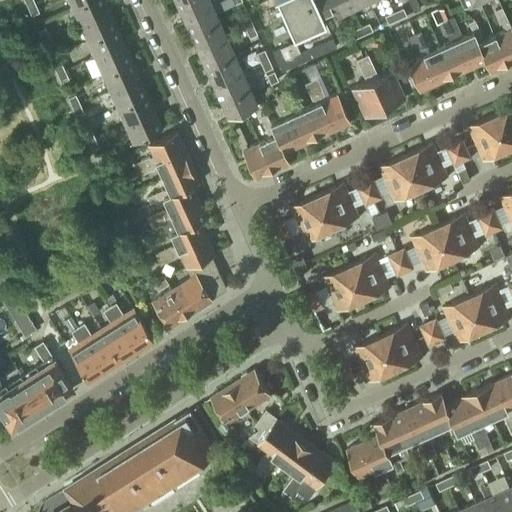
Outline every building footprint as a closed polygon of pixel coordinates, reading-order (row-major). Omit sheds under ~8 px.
[(69,0),(73,9),(93,0),(69,0)] [(93,0),(73,9),(81,28),(110,15),(103,0),(93,0)] [(191,0),(178,6),(186,24),(215,11),(210,0),(191,0)] [(277,0),(291,32),(324,18),(316,0),(277,0)] [(327,0),(333,13),(350,5),(348,0),(327,0)] [(406,0),(411,11),(417,8),(413,0),(406,0)] [(39,11),(35,2),(27,5),(31,14),(39,11)] [(406,14),(403,7),(394,11),(397,18),(406,14)] [(504,30),(493,35),(506,64),(511,61),(511,30),(511,27),(510,28),(501,8),(495,10),(504,30)] [(223,30),(215,11),(186,24),(194,43),(223,30)] [(397,18),(394,11),(385,15),(388,22),(397,18)] [(82,50),(119,34),(110,15),(81,28),(86,39),(78,42),(82,50)] [(241,18),(245,28),(252,24),(248,15),(241,18)] [(446,18),(468,68),(485,61),(472,32),(461,37),(460,34),(461,34),(453,15),(446,18)] [(464,70),(468,68),(446,18),(441,21),(449,39),(450,39),(451,41),(439,47),(452,75),(464,70)] [(490,71),(506,64),(493,35),(483,40),(474,20),(467,23),(472,32),(485,61),(485,60),(490,71)] [(372,29),(369,22),(360,26),(363,33),(372,29)] [(256,34),(252,24),(245,28),(249,37),(256,34)] [(354,37),(363,33),(360,26),(351,30),(354,37)] [(41,39),(49,36),(45,27),(37,30),(41,39)] [(194,43),(202,61),(231,48),(230,45),(235,43),(231,34),(226,36),(223,30),(194,43)] [(436,83),(452,75),(439,47),(428,52),(418,30),(413,33),(436,83)] [(416,57),(406,61),(419,90),(436,83),(413,33),(406,36),(416,57)] [(94,56),(98,65),(127,52),(119,34),(82,50),(86,59),(94,56)] [(49,36),(41,39),(45,48),(53,45),(49,36)] [(333,46),(329,36),(320,41),(324,50),(333,46)] [(315,54),(324,50),(320,41),(310,45),(315,54)] [(315,54),(310,45),(301,49),(305,58),(315,54)] [(275,60),(282,57),(277,46),(270,49),(275,60)] [(240,67),(231,48),(202,61),(211,80),(240,67)] [(256,51),(260,61),(268,57),(263,48),(256,51)] [(296,62),(305,58),(301,49),(292,53),(296,62)] [(106,84),(135,71),(127,52),(98,65),(106,84)] [(282,57),(287,67),(296,62),(292,53),(282,57)] [(362,55),(385,106),(404,97),(391,68),(375,75),(365,53),(362,55)] [(352,86),(365,115),(385,106),(362,55),(353,59),(363,81),(352,86)] [(272,67),(268,57),(260,61),(265,70),(272,67)] [(279,70),(287,67),(282,57),(275,60),(279,70)] [(52,63),(57,72),(64,69),(60,60),(52,63)] [(211,80),(219,98),(248,85),(240,67),(211,80)] [(68,78),(64,69),(57,72),(61,81),(68,78)] [(278,79),(274,70),(266,74),(270,83),(278,79)] [(106,84),(114,102),(143,89),(135,71),(106,84)] [(309,79),(332,129),(349,121),(336,93),(325,98),(315,77),(309,79)] [(312,104),(303,108),(316,137),(332,129),(309,79),(302,83),(312,104)] [(256,103),(248,85),(219,98),(227,117),(256,103)] [(114,102),(122,121),(151,108),(143,89),(114,102)] [(276,94),(300,144),(316,137),(303,108),(292,113),(282,91),(276,94)] [(68,97),(72,106),(79,102),(75,93),(68,97)] [(279,119),(270,123),(283,152),(300,144),(276,94),(269,97),(279,119)] [(83,112),(79,102),(72,106),(76,115),(83,112)] [(503,130),(511,126),(511,106),(496,114),(503,130)] [(151,108),(122,121),(130,140),(160,127),(151,108)] [(268,137),(259,141),(272,170),(287,163),(282,152),(283,152),(270,123),(269,124),(264,112),(258,115),(268,137)] [(477,142),(503,130),(496,114),(470,126),(477,142)] [(241,149),(248,146),(238,125),(232,127),(241,149)] [(511,145),(511,126),(503,130),(510,147),(511,145)] [(87,140),(95,137),(91,128),(83,131),(87,140)] [(132,169),(186,146),(178,129),(150,142),(154,153),(129,163),(132,169)] [(510,147),(503,130),(477,142),(484,158),(510,147)] [(472,157),(462,136),(445,144),(455,165),(472,157)] [(95,137),(87,140),(91,149),(99,146),(95,137)] [(241,149),(246,159),(255,178),(272,170),(259,141),(248,146),(241,149)] [(448,175),(433,142),(407,154),(422,187),(448,175)] [(160,165),(164,175),(193,163),(186,146),(132,169),(135,176),(160,165)] [(396,199),(422,187),(407,154),(381,166),(396,199)] [(164,195),(193,183),(200,180),(193,163),(164,175),(168,185),(147,196),(149,203),(164,195)] [(467,168),(459,171),(464,181),(471,178),(467,168)] [(383,196),(374,176),(357,183),(366,204),(383,196)] [(344,182),(318,194),(333,227),(359,215),(344,182)] [(148,222),(200,199),(193,183),(164,195),(169,206),(146,216),(148,222)] [(511,219),(511,191),(501,196),(511,219)] [(306,239),(333,227),(318,194),(292,206),(306,239)] [(174,218),(179,228),(200,219),(207,216),(200,199),(148,222),(151,228),(174,218)] [(503,227),(493,206),(476,214),(486,235),(503,227)] [(388,211),(380,214),(385,224),(392,221),(388,211)] [(438,224),(453,256),(479,245),(464,212),(438,224)] [(380,214),(374,217),(378,227),(385,224),(380,214)] [(293,234),(285,217),(275,222),(282,239),(293,234)] [(156,258),(207,235),(200,219),(179,228),(171,232),(175,243),(153,252),(156,258)] [(427,268),(453,256),(438,224),(412,236),(427,268)] [(384,227),(371,233),(374,240),(387,234),(384,227)] [(185,264),(210,253),(214,251),(207,235),(156,258),(159,264),(180,255),(185,264)] [(414,267),(414,266),(405,246),(388,254),(397,274),(414,267)] [(391,285),(387,278),(376,252),(350,264),(365,297),(391,285)] [(189,275),(173,285),(191,312),(213,298),(212,297),(225,287),(210,253),(185,264),(189,275)] [(309,268),(303,254),(293,259),(299,272),(309,268)] [(338,309),(365,297),(350,264),(324,276),(338,309)] [(169,326),(191,312),(173,285),(170,288),(161,275),(151,281),(156,289),(148,294),(169,326)] [(5,278),(0,281),(0,291),(10,285),(5,278)] [(453,288),(450,281),(435,288),(438,294),(453,288)] [(496,282),(470,294),(485,327),(511,315),(496,282)] [(10,285),(0,291),(0,294),(3,300),(14,293),(10,285)] [(324,305),(316,288),(307,293),(315,309),(324,305)] [(14,293),(3,300),(7,307),(19,300),(14,293)] [(112,294),(105,298),(108,303),(115,298),(112,294)] [(459,339),(485,327),(470,294),(444,305),(459,339)] [(19,300),(7,307),(12,314),(23,307),(19,300)] [(428,300),(420,303),(425,315),(433,311),(428,300)] [(109,304),(136,347),(153,336),(133,306),(122,314),(114,301),(109,304)] [(120,357),(136,347),(109,304),(102,309),(110,321),(101,327),(120,357)] [(23,307),(12,314),(16,321),(28,314),(23,307)] [(28,314),(16,321),(21,328),(32,321),(28,314)] [(77,325),(71,316),(64,320),(70,329),(77,325)] [(446,337),(436,316),(419,324),(429,345),(446,337)] [(32,321),(21,328),(25,335),(37,328),(32,321)] [(103,368),(120,357),(101,327),(91,334),(82,321),(77,325),(103,368)] [(407,322),(381,334),(388,351),(414,339),(407,322)] [(68,348),(85,376),(86,378),(103,368),(77,325),(70,329),(69,330),(77,343),(68,348)] [(355,346),(362,362),(388,351),(381,334),(355,346)] [(44,363),(0,392),(0,409),(11,427),(73,387),(54,357),(53,358),(42,339),(33,345),(44,363)] [(388,351),(396,367),(422,355),(414,339),(388,351)] [(396,367),(388,351),(362,362),(370,379),(396,367)] [(345,380),(346,379),(355,375),(348,359),(338,363),(345,380)] [(234,381),(250,407),(272,394),(256,366),(234,381)] [(511,374),(511,373),(494,381),(511,420),(511,374)] [(228,421),(250,407),(234,381),(212,395),(228,421)] [(511,431),(511,420),(494,381),(478,388),(491,417),(504,411),(505,414),(504,414),(511,432),(511,431)] [(481,422),(491,417),(478,388),(462,395),(483,444),(491,441),(484,423),(482,424),(481,422)] [(459,431),(441,392),(424,399),(437,429),(449,423),(458,443),(463,441),(459,431)] [(446,402),(442,392),(441,392),(459,431),(471,426),(472,428),(471,429),(479,447),(483,444),(462,395),(446,402)] [(427,433),(437,429),(424,399),(408,407),(430,456),(437,453),(430,435),(428,436),(427,433)] [(77,498),(54,511),(118,511),(203,459),(187,434),(202,424),(191,407),(68,484),(77,498)] [(430,456),(408,407),(391,414),(405,444),(417,438),(418,440),(417,441),(425,458),(430,456)] [(388,451),(393,461),(397,470),(403,468),(400,460),(410,456),(405,444),(391,414),(375,421),(380,432),(388,451)] [(259,471),(292,428),(277,416),(271,425),(261,417),(256,424),(259,429),(250,435),(259,441),(268,449),(254,468),(259,471)] [(380,432),(375,421),(375,422),(379,432),(364,440),(385,488),(392,485),(385,468),(383,468),(382,466),(393,461),(388,451),(380,432)] [(277,456),(287,463),(306,439),(292,428),(259,471),(264,475),(275,461),(274,460),(277,456)] [(284,488),(288,491),(320,449),(306,439),(287,463),(298,472),(295,476),(294,475),(284,488)] [(385,488),(364,440),(346,447),(359,476),(372,470),(373,473),(372,473),(380,491),(385,488)] [(309,497),(317,486),(336,461),(320,449),(288,491),(294,496),(299,489),(309,497)] [(491,465),(488,458),(479,462),(482,470),(491,465)] [(473,474),(482,470),(479,462),(469,466),(473,474)] [(455,473),(445,477),(449,485),(458,481),(455,473)] [(439,489),(449,485),(445,477),(436,481),(439,489)] [(511,511),(511,485),(495,494),(503,511),(511,511)] [(424,496),(421,488),(412,492),(415,500),(424,496)] [(355,511),(373,504),(367,492),(323,511),(355,511)] [(406,504),(415,500),(412,492),(403,496),(406,504)] [(483,511),(503,511),(495,494),(478,501),(483,511)] [(483,511),(478,501),(461,509),(462,511),(483,511)] [(388,511),(391,511),(387,503),(378,507),(380,511),(388,511)]
